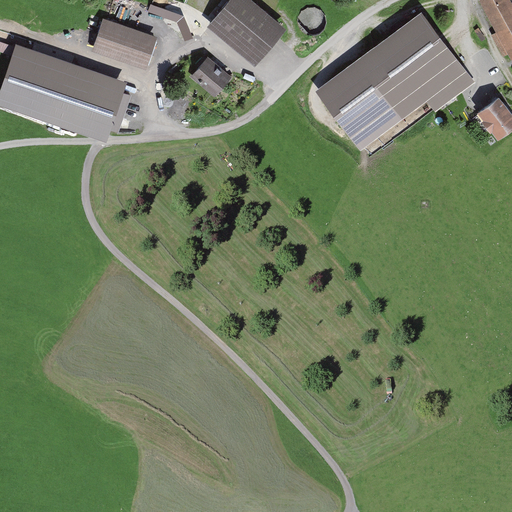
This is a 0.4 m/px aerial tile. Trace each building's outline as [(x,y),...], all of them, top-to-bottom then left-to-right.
[(247,0),(222,0),(202,23),(252,65),(284,27),(247,0)] [(511,4),(510,0),(477,0),(506,60),(511,57),(511,4)] [(151,2),(148,12),(178,23),(182,13),(151,2)] [(416,13),(314,88),(359,151),(425,102),(435,113),(477,84),(416,13)] [(185,17),(177,20),(185,39),(194,36),(185,17)] [(154,37),(99,18),(89,49),(143,68),(154,37)] [(205,55),(187,77),(214,100),(232,78),(205,55)] [(511,116),(495,95),(474,111),(495,138),(511,125),(511,116)]
